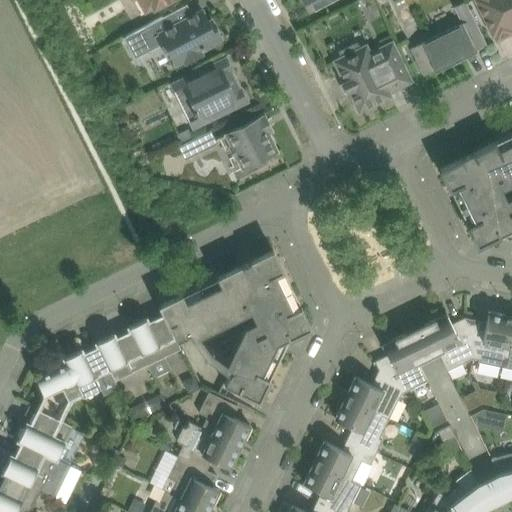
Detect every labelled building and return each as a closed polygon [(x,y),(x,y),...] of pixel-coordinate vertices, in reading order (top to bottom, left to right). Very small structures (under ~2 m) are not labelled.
[(132,0),(133,0),(149,0),(155,9),(171,0),(132,0)] [(304,0),(310,11),(328,1),(330,0),(304,0)] [(411,47),(415,56),(424,74),(486,44),(465,0),(454,6),(462,22),(411,47)] [(511,0),(476,0),(493,34),(494,33),(497,39),(511,31),(511,28),(510,25),(511,24),(511,0)] [(150,22),(125,35),(136,55),(160,42),(165,51),(167,50),(175,67),(186,61),(201,53),(200,50),(218,40),(217,38),(221,36),(212,20),(208,21),(202,10),(193,15),(174,25),(168,13),(150,22)] [(360,48),(352,51),(334,60),(344,81),(342,82),(343,83),(345,82),(349,89),(346,90),(347,91),(349,90),(359,110),(391,95),(389,91),(411,81),(392,42),(364,56),(360,48)] [(227,56),(209,65),(176,81),(197,125),(213,117),(212,116),(228,109),(228,110),(248,100),(242,87),(233,91),(224,73),(233,69),(227,56)] [(233,146),(231,147),(235,155),(240,153),(246,165),(277,151),(260,117),(226,133),(233,146)] [(188,129),(177,135),(181,143),(192,138),(188,129)] [(178,145),(185,159),(217,143),(211,129),(178,145)] [(511,228),(511,132),(440,168),(478,244),(499,234),(502,235),(502,234),(501,233),(511,228)] [(287,339),(288,339),(289,337),(311,326),(273,249),(161,304),(165,313),(164,314),(177,339),(190,333),(206,356),(229,373),(224,382),(259,399),(281,353),(282,351),(281,350),(281,351),(277,343),(287,338),(287,339)] [(486,321),(465,316),(469,325),(473,326),(468,347),(471,353),(473,357),(480,359),(479,361),(501,366),(511,317),(505,316),(505,313),(489,310),(486,321)] [(429,355),(438,351),(439,353),(443,361),(448,370),(461,363),(473,357),(471,353),(468,347),(473,326),(469,325),(465,316),(452,323),(446,312),(445,313),(440,316),(424,323),(416,328),(410,331),(405,333),(418,359),(419,360),(429,355)] [(147,317),(129,326),(154,377),(171,369),(164,356),(165,355),(181,347),(164,314),(149,321),(147,317)] [(511,317),(501,366),(511,367),(511,317)] [(114,333),(97,341),(99,346),(116,380),(133,371),(147,364),(154,377),(129,326),(131,330),(116,337),(114,333)] [(379,369),(378,372),(397,382),(402,392),(428,379),(419,360),(418,359),(405,333),(390,340),(391,342),(386,345),(384,343),(383,343),(388,354),(375,361),(379,369)] [(73,353),(65,357),(67,361),(83,395),(101,387),(95,375),(96,374),(109,368),(110,367),(103,353),(99,346),(98,346),(89,350),(84,353),(82,349),(73,353)] [(45,395),(38,409),(60,419),(71,398),(81,393),(83,396),(83,395),(65,357),(64,357),(66,362),(36,376),(45,395)] [(350,391),(347,397),(383,415),(389,417),(399,398),(402,392),(397,382),(378,372),(372,384),(355,375),(348,390),(350,391)] [(479,387),(477,381),(472,380),(476,389),(483,402),(492,404),(495,390),(479,387)] [(468,409),(483,402),(476,389),(461,396),(468,409)] [(208,415),(202,427),(238,444),(241,438),(243,439),(250,424),(232,416),(237,404),(209,390),(199,411),(208,415)] [(139,404),(130,408),(135,420),(166,405),(160,393),(151,398),(155,407),(143,412),(139,404)] [(353,426),(348,437),(376,451),(382,439),(379,437),(389,417),(383,415),(347,397),(345,403),(342,402),(335,417),(353,426)] [(486,408),(472,415),(476,424),(478,429),(485,426),(483,421),(490,417),(486,408)] [(483,421),(485,426),(504,430),(507,413),(486,408),(490,417),(483,421)] [(27,421),(18,439),(23,441),(57,457),(72,425),(60,419),(38,409),(31,423),(27,421)] [(183,444),(178,455),(206,469),(211,458),(230,466),(237,451),(235,450),(238,444),(202,427),(193,423),(188,421),(178,442),(183,444)] [(455,435),(450,424),(438,430),(443,441),(455,435)] [(113,430),(108,442),(120,448),(126,436),(113,430)] [(415,432),(411,440),(423,445),(427,437),(415,432)] [(460,444),(455,435),(443,441),(440,442),(444,452),(460,444)] [(319,456),(316,462),(352,479),(352,480),(360,484),(362,485),(372,465),(370,464),(376,451),(348,437),(343,449),(324,440),(317,455),(319,456)] [(162,438),(158,446),(169,451),(173,443),(162,438)] [(11,454),(3,471),(7,473),(41,490),(55,497),(70,465),(56,458),(57,457),(23,441),(22,442),(18,450),(15,456),(11,454)] [(110,446),(107,452),(109,459),(115,462),(120,451),(110,446)] [(498,472),(488,477),(499,500),(509,496),(511,494),(511,451),(491,457),(498,472)] [(119,455),(116,463),(123,467),(127,459),(119,455)] [(170,470),(167,476),(176,480),(171,492),(206,509),(209,503),(212,504),(219,489),(212,486),(217,474),(206,469),(178,455),(170,470)] [(322,490),(317,502),(337,511),(346,511),(360,484),(352,480),(352,479),(316,462),(313,468),(311,467),(304,482),(322,490)] [(478,482),(471,468),(456,479),(461,485),(446,496),(464,511),(480,511),(488,506),(489,505),(499,500),(488,477),(478,482)] [(0,510),(3,511),(30,511),(41,490),(3,471),(2,472),(7,474),(0,487),(0,510)] [(156,499),(149,511),(204,511),(206,509),(165,489),(159,501),(156,499)] [(464,511),(446,496),(446,497),(439,491),(426,511),(464,511)] [(134,498),(128,510),(132,511),(140,511),(145,504),(134,498)] [(337,511),(317,502),(311,511),(309,511),(293,504),(288,511),(337,511)] [(394,503),(390,511),(391,511),(407,511),(409,510),(394,503)]
